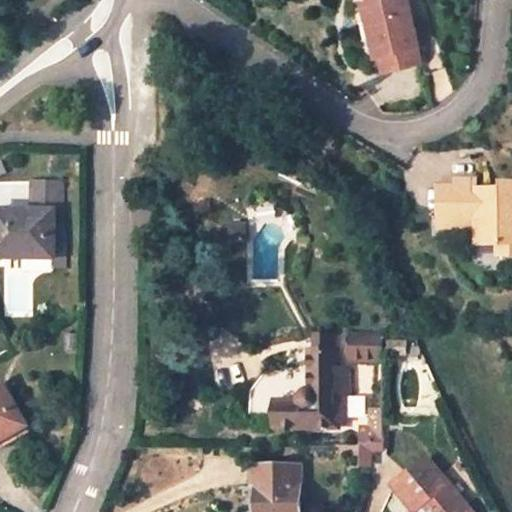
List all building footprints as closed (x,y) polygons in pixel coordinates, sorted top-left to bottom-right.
[(419,61),(414,42),(416,41),(405,0),(367,0),(364,1),(358,2),(362,19),(373,17),(377,33),(368,37),(373,56),(379,54),(383,71),(419,61)] [(19,252),(53,253),(53,249),(54,220),(63,220),(63,178),(34,178),(34,210),(0,209),(0,258),(19,259),(19,252)] [(441,188),(440,231),(477,232),(476,239),(490,239),(499,246),(499,256),(511,255),(511,186),(499,186),(499,195),(493,195),(493,189),(478,189),(478,181),(457,180),(457,188),(441,188)] [(63,249),(63,220),(54,220),(53,249),(63,249)] [(360,360),(382,360),(382,333),(355,333),(356,348),(360,348),(360,360)] [(273,408),(273,427),(332,428),(332,392),(348,392),(348,368),(333,368),(333,353),(330,353),(330,341),(311,340),(311,353),(307,353),(306,388),(305,388),(301,390),(297,392),(295,396),(293,400),(293,404),(294,408),(273,408)] [(3,383),(0,384),(0,432),(24,420),(3,383)] [(382,406),(368,407),(368,426),(360,427),(359,443),(383,443),(382,406)] [(0,432),(0,440),(27,425),(24,420),(0,432)] [(418,511),(424,508),(427,511),(470,511),(426,459),(392,486),(412,511),(418,511)] [(258,511),(296,511),(297,467),(252,467),(252,489),(259,489),(258,511)]
